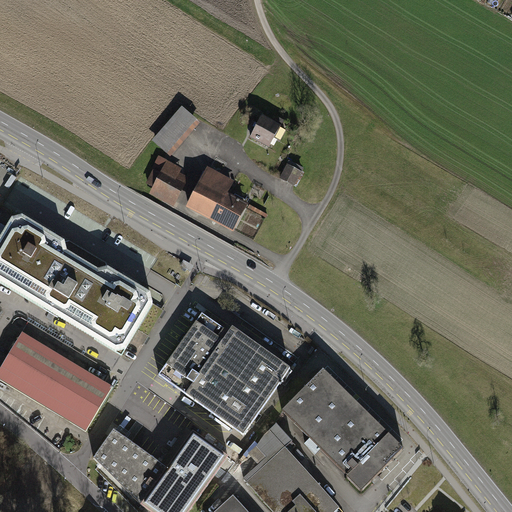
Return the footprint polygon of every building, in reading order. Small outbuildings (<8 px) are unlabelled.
[(180,106),(150,140),(167,155),(197,121),(180,106)] [(261,114),(248,136),(267,147),(280,125),(261,114)] [(181,169),(158,157),(144,183),(152,188),(149,194),(172,207),(188,177),(179,172),(181,169)] [(287,160),(278,179),(293,187),(303,168),(287,160)] [(206,167),(184,206),(231,232),(246,203),(225,192),(231,181),(206,167)] [(0,242),(0,281),(117,353),(127,351),(156,304),(153,294),(111,269),(101,271),(70,252),(68,243),(24,216),(15,219),(0,242)] [(202,315),(159,377),(244,436),(290,371),(233,329),(229,334),(202,315)] [(23,333),(0,371),(0,380),(87,433),(114,387),(23,333)] [(265,335),(260,342),(294,366),(299,359),(265,335)] [(325,372),(282,413),(363,496),(404,450),(325,372)] [(243,479),(272,511),(334,511),(339,508),(286,448),(293,443),(276,425),(255,445),(267,459),(243,479)] [(115,432),(95,460),(143,506),(167,471),(115,432)] [(143,506),(150,511),(190,511),(228,460),(193,435),(167,471),(143,506)] [(245,511),(233,499),(216,511),(245,511)]
